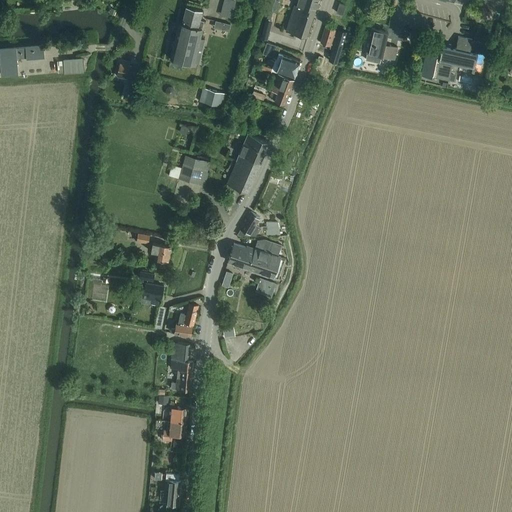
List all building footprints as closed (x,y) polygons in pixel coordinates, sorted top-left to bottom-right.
[(269,0),(267,7),(277,11),(280,0),(269,0)] [(307,38),(318,0),(298,0),(296,5),(294,4),(286,31),(307,38)] [(343,14),(346,5),(340,3),(337,12),(343,14)] [(177,31),(170,58),(194,64),(195,62),(200,63),(206,39),(200,38),(203,29),(204,21),(200,20),(202,11),(187,7),(182,24),(179,23),(177,31)] [(335,29),(326,26),(321,42),(325,44),(324,46),(331,49),(329,56),(333,57),(332,63),(336,64),(341,47),(338,46),(339,41),(342,42),(346,31),(335,28),(335,29)] [(395,60),(398,46),(386,44),(388,31),(372,28),(366,53),(368,53),(366,59),(379,62),(381,56),(395,60)] [(412,34),(410,40),(413,41),(420,43),(421,36),(415,35),(412,34)] [(480,54),(483,42),(473,40),(473,39),(459,36),(456,48),(442,45),(440,53),(427,50),(422,75),(436,78),(440,62),(475,69),(478,54),(480,54)] [(277,59),(281,47),(266,42),(262,53),(277,59)] [(45,57),(44,44),(25,46),(26,47),(17,47),(0,47),(0,59),(1,76),(19,75),(18,58),(26,58),(26,59),(45,57)] [(294,77),(300,61),(283,55),(276,71),(294,77)] [(65,73),(84,71),(83,58),(64,59),(65,73)] [(136,81),(139,69),(121,65),(118,77),(136,81)] [(273,69),(263,65),(261,69),(272,73),(273,69)] [(284,105),(294,81),(278,74),(270,96),(275,98),(274,101),(284,105)] [(129,88),(127,99),(133,100),(135,90),(129,88)] [(210,89),(206,103),(219,106),(222,92),(210,89)] [(266,95),(260,92),(258,99),(264,101),(266,95)] [(248,192),(269,142),(248,133),(240,153),(227,183),(248,192)] [(205,186),(206,186),(206,185),(207,177),(211,162),(185,155),(179,179),(205,186)] [(193,207),(193,212),(194,212),(199,213),(201,199),(198,198),(196,198),(194,207),(193,207)] [(256,235),(261,228),(256,225),(261,217),(251,211),(241,229),(250,234),(252,235),(256,235)] [(266,235),(280,234),(278,222),(267,222),(266,235)] [(149,243),(150,235),(138,233),(136,233),(134,241),(149,243)] [(278,255),(282,245),(264,239),(260,250),(255,248),(254,250),(239,245),(233,243),(228,261),(240,265),(275,276),(279,278),(285,259),(281,258),(282,256),(278,255)] [(168,262),(171,246),(152,242),(151,251),(155,252),(154,259),(168,262)] [(226,271),(222,285),(229,287),(233,273),(226,271)] [(153,281),(154,274),(142,272),(141,278),(153,281)] [(164,285),(145,281),(145,285),(140,284),(137,300),(160,305),(164,285)] [(194,325),(198,304),(190,303),(188,309),(187,309),(186,314),(181,313),(179,322),(178,323),(176,323),(176,324),(173,324),(170,326),(170,329),(171,331),(174,332),(174,333),(191,335),(193,326),(184,325),(185,323),(194,325)] [(157,314),(156,321),(157,322),(156,327),(159,328),(162,329),(165,315),(157,314)] [(235,327),(223,329),(225,337),(236,335),(235,327)] [(191,390),(193,361),(189,361),(191,343),(173,342),(171,368),(178,369),(176,382),(172,382),(171,388),(191,390)] [(159,403),(169,404),(170,396),(165,395),(160,395),(159,403)] [(171,420),(187,422),(188,408),(172,407),(171,420)] [(187,422),(171,420),(171,421),(169,420),(168,430),(164,429),(163,440),(172,441),(173,436),(185,437),(187,422)] [(179,505),(181,481),(179,481),(180,474),(167,473),(166,479),(169,479),(167,504),(167,508),(168,509),(175,510),(177,509),(178,505),(179,505)]
